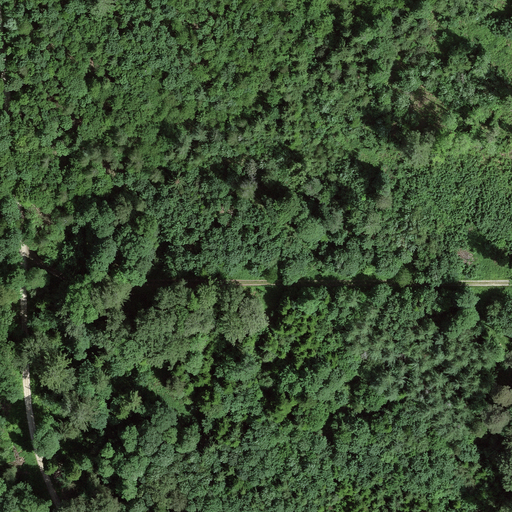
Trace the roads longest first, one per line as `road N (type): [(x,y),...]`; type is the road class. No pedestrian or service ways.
road 1 (track): [(511,283),(75,279),(22,249)]
road 2 (track): [(62,511),(33,438),(0,40)]
